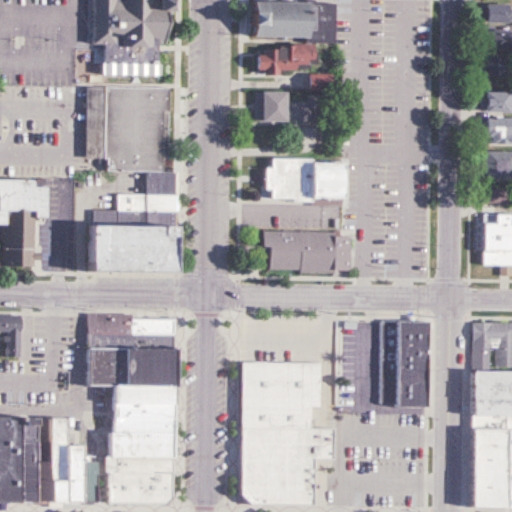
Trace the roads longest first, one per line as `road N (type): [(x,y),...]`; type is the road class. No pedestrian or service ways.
road 1 (residential): [(215,0),(203,511)]
road 2 (residential): [(445,511),(451,0)]
road 3 (residential): [(511,298),(207,290)]
road 4 (residential): [(207,290),(0,287)]
